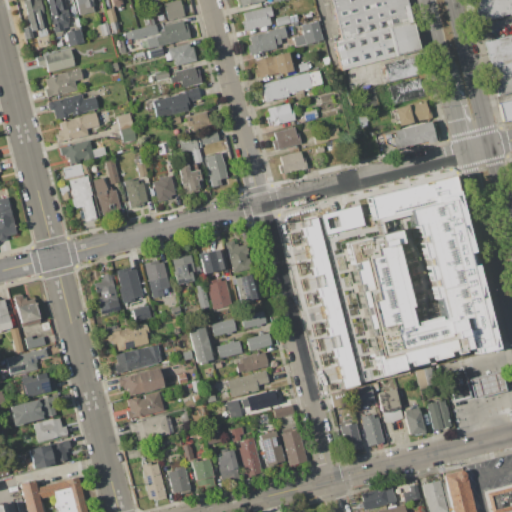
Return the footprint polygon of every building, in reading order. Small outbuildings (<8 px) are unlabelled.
[(38,0),(45,27),(30,31),(31,37),(24,39),(21,28),(28,26),(22,0),(38,0)] [(63,0),(67,17),(65,17),(67,26),(61,28),(62,30),(53,32),(51,25),(50,25),(48,15),(50,15),(46,0),(63,0)] [(90,0),(92,5),(91,5),(92,11),(78,14),(74,0),(90,0)] [(120,0),(121,4),(119,5),(119,7),(115,8),(115,6),(112,6),(110,0),(120,0)] [(174,0),(178,0),(182,15),(166,19),(162,3),(174,0)] [(405,0),(418,50),(339,69),(332,41),(340,39),(330,0),(405,0)] [(511,14),(511,0),(471,0),(478,23),(511,14)] [(243,20),(241,12),(268,6),(271,15),(266,16),(268,24),(243,31),(240,21),(243,20)] [(112,9),(118,32),(111,34),(105,10),(112,9)] [(286,15),(287,23),(275,26),(273,18),(286,15)] [(158,35),(157,31),(162,30),(161,25),(180,21),(181,24),(184,23),(188,38),(147,48),(144,38),(158,35)] [(301,34),(299,25),(316,21),(320,40),(293,46),(291,37),(301,34)] [(106,22),(108,34),(93,37),(91,26),(106,22)] [(130,31),(129,30),(153,24),(156,33),(140,37),(141,37),(132,40),(131,38),(124,39),(123,33),(130,31)] [(249,44),(247,37),(266,32),(266,31),(282,26),(285,36),(278,38),(280,42),(273,44),(274,47),(253,53),(248,54),(246,44),(249,44)] [(77,29),(80,42),(66,46),(62,32),(77,29)] [(511,62),(490,68),(483,41),(511,34),(511,62)] [(167,53),(166,48),(186,43),(187,47),(190,46),(194,60),(174,65),(173,58),(164,61),(162,54),(167,53)] [(141,51),(141,52),(147,50),(160,46),(162,55),(149,59),(149,58),(142,59),(141,55),(134,57),(133,53),(141,51)] [(68,49),(72,65),(46,72),(45,66),(41,68),(40,65),(36,65),(34,57),(68,49)] [(255,68),(253,60),(286,52),(291,70),(277,74),(276,72),(254,78),(252,69),(255,68)] [(392,61),(403,58),(403,59),(412,56),(416,73),(386,81),(381,64),(392,61)] [(114,62),(116,70),(109,71),(107,64),(114,62)] [(305,62),(307,69),(298,72),(296,64),(305,62)] [(490,68),(511,62),(511,76),(493,81),(490,68)] [(173,76),(172,71),(192,66),(193,69),(196,69),(200,83),(181,87),(179,81),(175,82),(175,81),(169,83),(168,77),(173,76)] [(46,87),(43,77),(50,75),(51,74),(52,75),(78,68),(80,78),(72,80),(74,89),(45,96),(43,88),(46,87)] [(165,69),(167,78),(154,81),(152,72),(165,69)] [(317,70),(320,83),(309,86),(309,87),(287,93),(287,96),(264,102),(259,84),(306,72),(306,73),(317,70)] [(511,92),(496,96),(493,81),(511,76),(511,92)] [(398,83),(418,78),(422,96),(391,104),(387,86),(398,83)] [(183,93),(183,90),(196,87),(199,98),(186,101),(188,110),(154,118),(150,100),(183,93)] [(79,93),(81,99),(92,96),(96,108),(80,112),(80,113),(54,119),(52,109),(48,110),(45,102),(79,93)] [(498,103),(511,99),(511,118),(503,121),(498,103)] [(407,105),(406,103),(414,102),(414,103),(423,100),(425,109),(427,108),(430,118),(397,126),(393,108),(407,105)] [(267,116),(265,108),(286,103),(287,110),(290,109),(293,120),(267,126),(265,117),(267,116)] [(314,109),(316,118),(304,121),(302,112),(314,109)] [(204,111),(205,118),(208,117),(211,128),(192,133),(190,126),(185,127),(183,116),(204,111)] [(58,134),(57,131),(60,130),(58,122),(94,113),(97,125),(85,128),(86,135),(56,143),(54,134),(58,134)] [(127,113),(131,126),(118,129),(114,117),(127,113)] [(177,115),(179,123),(166,126),(164,118),(177,115)] [(364,115),(366,121),(358,123),(357,117),(364,115)] [(429,121),(434,141),(426,143),(425,140),(422,141),(415,143),(415,142),(401,146),(402,149),(394,151),(390,138),(393,137),(391,130),(429,121)] [(131,127),(134,140),(121,143),(118,129),(131,127)] [(274,140),(272,132),(292,127),(294,134),(296,133),(299,143),(272,150),(270,141),(274,140)] [(335,127),(338,137),(325,140),(325,141),(314,144),(312,133),(335,127)] [(214,130),(217,140),(200,144),(197,134),(214,130)] [(187,136),(188,139),(194,138),(199,161),(192,163),(189,151),(180,153),(176,138),(187,136)] [(87,140),(89,149),(102,146),(104,154),(91,157),(91,158),(82,161),(82,158),(77,159),(78,161),(68,164),(67,157),(64,157),(63,155),(59,156),(57,147),(87,140)] [(155,144),(165,141),(168,152),(158,155),(155,144)] [(280,164),(278,156),(298,151),(300,158),(302,158),(304,167),(279,173),(277,165),(280,164)] [(219,153),(221,162),(222,161),(223,167),(222,167),(225,177),(217,179),(219,185),(210,187),(203,156),(219,153)] [(111,159),(117,182),(109,184),(103,162),(111,159)] [(78,163),(81,174),(64,178),(61,167),(78,163)] [(142,163),(145,175),(137,177),(134,165),(142,163)] [(179,164),(182,163),(186,165),(187,172),(196,170),(202,191),(183,195),(181,183),(179,184),(178,179),(179,178),(176,167),(179,164)] [(464,238),(468,251),(464,252),(468,266),(472,265),(477,284),(475,284),(475,299),(481,297),(494,348),(470,354),(469,349),(451,354),(450,350),(443,352),(444,356),(427,360),(426,356),(419,358),(419,362),(405,365),(405,362),(399,363),(400,369),(375,375),(370,357),(374,356),(373,350),(369,351),(365,335),(369,334),(367,329),(363,330),(359,315),(363,314),(362,308),(357,309),(353,291),(357,290),(356,285),(352,286),(348,270),(352,269),(351,264),(346,265),(340,242),(394,229),(397,243),(392,244),(408,306),(405,307),(410,326),(413,325),(413,322),(435,316),(435,319),(438,318),(433,298),(430,299),(427,287),(431,286),(430,280),(426,281),(422,266),(426,265),(424,258),(420,259),(416,243),(420,242),(418,236),(415,237),(412,226),(408,227),(404,211),(369,220),(362,195),(448,173),(461,224),(457,225),(464,238)] [(157,180),(157,178),(168,175),(172,194),(166,196),(166,198),(155,201),(151,182),(157,180)] [(85,176),(89,195),(88,195),(94,219),(83,221),(79,206),(73,208),(66,180),(85,176)] [(100,178),(103,188),(109,187),(110,190),(113,189),(117,207),(110,209),(111,213),(100,215),(96,197),(95,197),(91,181),(100,178)] [(129,179),(130,181),(135,179),(136,184),(141,183),(145,201),(141,202),(142,205),(128,209),(121,181),(129,179)] [(65,191),(67,199),(61,201),(59,192),(65,191)] [(0,198),(5,197),(14,233),(4,236),(5,239),(0,240),(0,198)] [(355,205),(360,225),(322,234),(317,214),(355,205)] [(313,217),(355,385),(338,389),(295,222),(313,217)] [(235,240),(237,246),(244,245),(246,254),(244,255),(247,269),(232,273),(224,242),(235,240)] [(196,253),(216,249),(221,269),(201,274),(196,253)] [(183,253),(184,256),(189,254),(193,272),(189,273),(191,281),(175,284),(172,273),(174,273),(169,256),(183,253)] [(154,260),(154,263),(160,262),(167,287),(159,289),(161,295),(150,298),(142,263),(154,260)] [(127,267),(128,270),(133,269),(139,296),(131,298),(132,301),(121,303),(113,271),(127,267)] [(99,282),(98,279),(102,278),(101,275),(109,273),(116,306),(98,310),(95,297),(99,296),(98,292),(94,292),(92,283),(99,282)] [(233,275),(233,278),(251,273),(258,297),(239,302),(233,279),(230,280),(229,276),(233,275)] [(204,282),(218,278),(218,281),(224,280),(230,304),(211,309),(204,282)] [(202,284),(208,307),(199,309),(195,293),(196,293),(194,286),(202,284)] [(20,294),(21,298),(24,297),(25,301),(32,299),(38,322),(20,326),(12,296),(20,294)] [(0,300),(1,300),(9,328),(0,330),(0,300)] [(145,305),(148,317),(134,320),(131,309),(145,305)] [(261,311),(264,322),(259,324),(259,326),(255,327),(255,325),(242,328),(239,316),(261,311)] [(231,318),(234,330),(229,331),(229,333),(225,334),(225,332),(211,335),(208,324),(231,318)] [(46,322),(48,329),(42,330),(40,324),(46,322)] [(144,324),(147,335),(144,336),(146,343),(116,350),(114,343),(111,344),(110,341),(106,342),(104,334),(144,324)] [(16,327),(21,351),(13,353),(8,329),(16,327)] [(202,327),(210,358),(194,363),(186,331),(202,327)] [(257,335),(257,333),(260,332),(261,334),(266,332),(269,345),(247,350),(244,338),(257,335)] [(30,336),(31,339),(42,336),(44,344),(26,349),(23,337),(30,336)] [(228,343),(227,341),(231,340),(231,342),(236,340),(240,353),(218,358),(215,346),(228,343)] [(117,365),(114,355),(155,344),(159,360),(155,361),(155,363),(115,373),(113,365),(117,365)] [(42,348),(44,356),(32,359),(34,369),(7,375),(3,358),(42,348)] [(180,352),(188,350),(190,358),(182,360),(180,352)] [(241,363),(239,358),(263,352),(266,366),(243,371),(236,372),(234,364),(241,363)] [(455,370),(455,368),(462,366),(469,395),(468,395),(468,396),(451,400),(444,372),(455,370)] [(156,367),(161,386),(128,395),(126,387),(123,388),(122,385),(118,386),(116,378),(156,367)] [(28,375),(29,379),(34,378),(33,375),(45,371),(48,382),(51,381),(54,390),(24,397),(19,378),(28,375)] [(263,371),(266,383),(255,385),(256,390),(229,397),(225,380),(263,371)] [(498,371),(503,390),(472,398),(467,378),(498,371)] [(184,374),(186,383),(178,384),(176,375),(184,374)] [(197,379),(199,390),(192,392),(189,381),(197,379)] [(368,384),(372,399),(367,401),(367,405),(361,406),(360,402),(354,404),(350,388),(368,384)] [(393,389),(400,418),(382,422),(375,393),(393,389)] [(248,411),(246,406),(241,407),(239,399),(245,398),(244,397),(272,390),(274,397),(277,396),(279,403),(248,411)] [(128,409),(125,400),(128,400),(128,398),(137,395),(138,399),(143,397),(142,394),(156,391),(161,410),(127,418),(124,410),(128,409)] [(343,391),(346,404),(332,407),(328,394),(343,391)] [(212,394),(214,401),(206,402),(205,396),(212,394)] [(55,395),(56,401),(51,402),(54,414),(40,417),(41,418),(12,425),(7,406),(55,395)] [(236,399),(240,416),(228,419),(224,402),(236,399)] [(442,399),(449,426),(431,430),(424,404),(442,399)] [(290,404),(292,413),(271,419),(268,410),(290,404)] [(416,407),(422,432),(408,436),(401,410),(416,407)] [(376,418),(382,442),(366,446),(359,416),(371,413),(372,418),(376,418)] [(131,424),(131,423),(162,415),(167,434),(138,441),(136,434),(134,435),(133,432),(129,433),(127,425),(131,424)] [(54,418),(57,418),(60,427),(63,426),(65,434),(35,442),(31,423),(54,418)] [(353,423),(360,449),(344,453),(337,427),(353,423)] [(240,426),(242,434),(237,435),(239,440),(231,442),(228,429),(240,426)] [(279,433),(279,430),(294,427),(294,429),(296,428),(304,461),(286,465),(278,433),(279,433)] [(257,435),(272,431),(274,437),(275,437),(281,462),(264,466),(257,435)] [(241,441),(240,440),(251,437),(260,473),(244,477),(236,448),(239,447),(238,442),(241,441)] [(66,439),(68,448),(65,448),(66,451),(63,452),(65,459),(54,462),(54,459),(50,460),(51,463),(41,466),(36,446),(66,439)] [(186,444),(187,447),(189,446),(192,459),(193,458),(194,461),(206,458),(214,486),(202,488),(201,485),(196,487),(189,460),(184,461),(180,445),(186,444)] [(221,455),(221,452),(230,450),(237,476),(220,480),(214,456),(221,455)] [(152,461),(152,464),(155,464),(164,498),(155,500),(155,499),(152,500),(152,498),(147,500),(138,465),(152,461)] [(174,470),(173,468),(182,465),(189,489),(171,493),(166,472),(174,470)] [(456,471),(459,471),(462,472),(463,475),(472,511),(449,511),(441,475),(456,471)] [(57,511),(57,508),(55,507),(53,506),(53,504),(54,503),(55,502),(53,495),(37,498),(40,511),(24,511),(18,484),(33,480),(35,487),(76,477),(84,511),(57,511)] [(437,480),(445,511),(426,511),(420,485),(437,480)] [(408,490),(407,486),(414,484),(418,497),(402,501),(400,492),(408,490)] [(511,509),(501,511),(489,511),(484,493),(511,486),(511,509)] [(383,487),(383,488),(390,487),(395,504),(389,505),(389,503),(363,510),(358,493),(383,487)]
